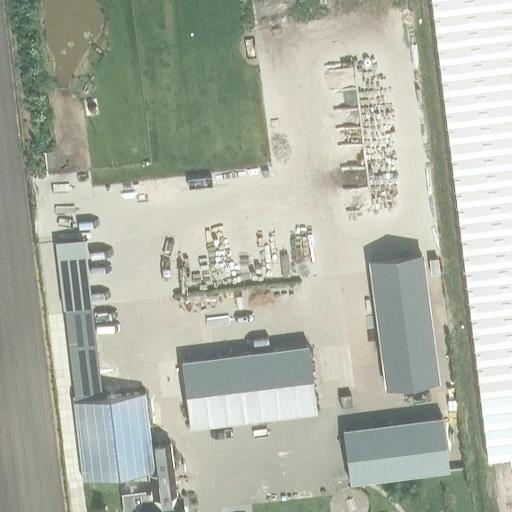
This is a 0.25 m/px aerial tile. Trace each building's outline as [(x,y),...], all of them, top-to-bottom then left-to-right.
[(511,0),(431,0),(480,396),(488,462),(489,462),(511,459),(511,0)] [(42,152),(30,154),(33,178),(45,177),(42,152)] [(370,261),(387,388),(438,381),(422,257),(421,252),(369,259),(370,261)] [(231,287),(178,290),(180,320),(233,317),(231,287)] [(100,394),(93,304),(66,306),(73,397),(100,394)] [(190,426),(316,411),(309,347),(182,363),(190,426)] [(350,396),(341,397),(343,408),(351,406),(350,396)] [(444,429),(344,442),(350,482),(449,469),(444,429)] [(176,440),(152,443),(155,471),(179,469),(176,440)] [(146,511),(178,511),(177,497),(145,501),(146,511)]
